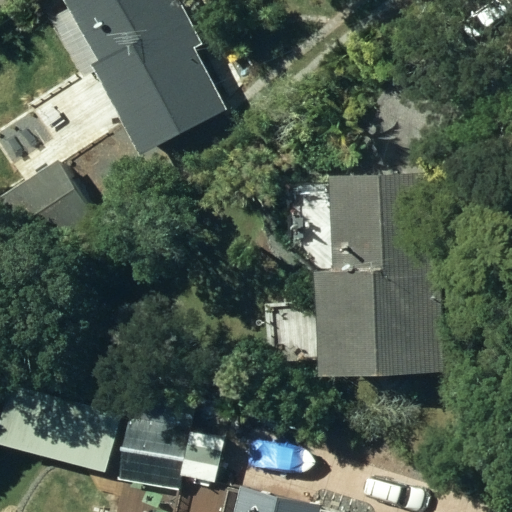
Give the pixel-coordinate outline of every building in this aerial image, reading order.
[(110,50),(159,143),(243,99),(210,37),(218,33),(201,0),(94,0),(118,46),(110,50)] [(0,197),(0,246),(14,269),(111,208),(74,150),(0,197)] [(347,252),(350,359),(472,355),(465,155),(362,158),(365,251),(347,252)] [(122,469),(192,484),(210,394),(141,379),(122,469)] [(263,511),(340,511),(346,489),(274,470),(263,511)]
